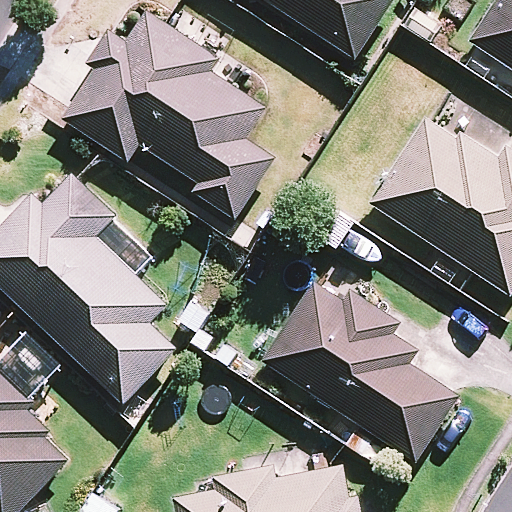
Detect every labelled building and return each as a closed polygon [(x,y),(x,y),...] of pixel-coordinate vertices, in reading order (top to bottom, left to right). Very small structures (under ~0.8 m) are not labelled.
[(256,0),(354,65),(397,1),(394,0),(256,0)] [(511,76),(511,0),(500,0),(469,48),(511,76)] [(190,197),(233,224),(274,161),(246,143),(266,112),(211,77),(219,64),(143,15),(122,46),(106,36),(84,70),(94,76),(61,126),(126,167),(138,149),(197,187),(190,197)] [(471,275),(509,301),(511,296),(511,154),(504,150),(497,161),(460,137),(455,145),(423,124),(368,207),(471,275)] [(32,200),(0,233),(0,293),(121,409),(176,353),(150,327),(167,309),(97,241),(115,222),(70,179),(41,209),(32,200)] [(261,366),(416,469),(459,403),(407,368),(415,355),(391,340),(400,327),(351,295),(342,307),(313,288),(261,366)] [(0,511),(21,511),(67,465),(44,442),(49,436),(27,415),(34,407),(0,374),(0,511)] [(214,494),(170,502),(172,511),(359,511),(357,499),(348,500),(342,471),(275,483),(273,470),(211,482),(214,494)]
